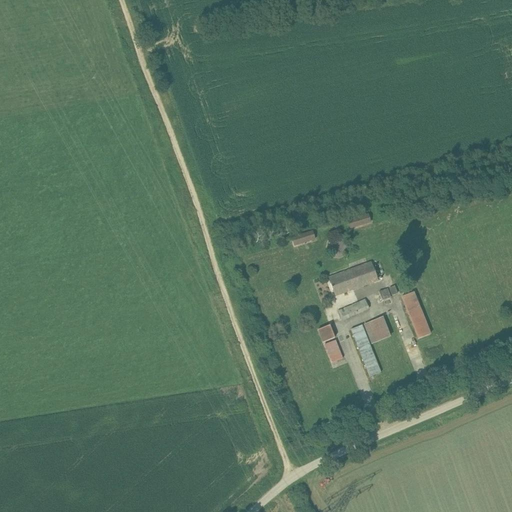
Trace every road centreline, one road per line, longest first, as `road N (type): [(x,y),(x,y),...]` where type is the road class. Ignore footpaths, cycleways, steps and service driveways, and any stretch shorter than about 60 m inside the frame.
road 1 (track): [(289,478),(120,0)]
road 2 (unclassified): [(252,511),(311,458),(511,379)]
